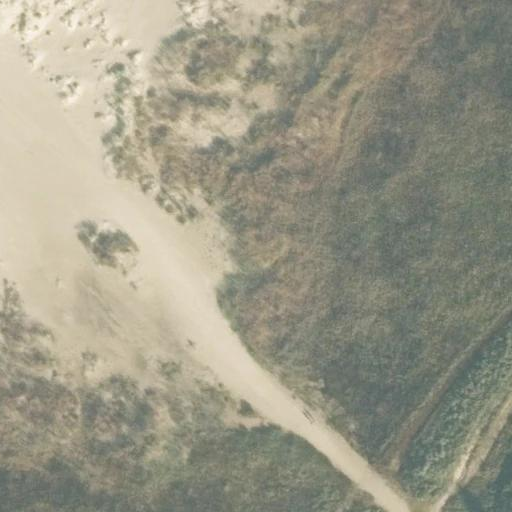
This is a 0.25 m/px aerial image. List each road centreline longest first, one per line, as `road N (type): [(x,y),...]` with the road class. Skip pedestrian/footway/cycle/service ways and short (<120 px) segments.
road 1 (track): [(337,511),(511,314)]
road 2 (track): [(431,511),(511,381)]
road 3 (track): [(414,511),(342,464),(301,423)]
